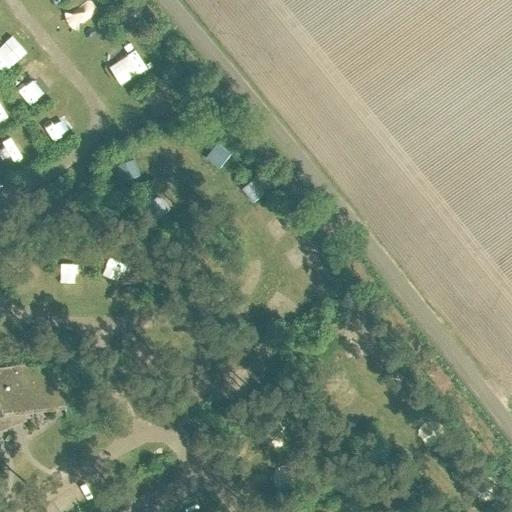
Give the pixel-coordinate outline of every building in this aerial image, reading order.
[(81,21),(98,8),(91,0),(77,0),(69,6),(81,21)] [(131,37),(107,54),(117,68),(141,51),(131,37)] [(62,256),(61,273),(62,273),(61,295),(80,295),(81,257),(62,256)] [(114,256),(104,284),(124,291),(134,263),(114,256)] [(379,348),(364,366),(381,380),(396,362),(379,348)] [(0,431),(26,421),(25,414),(65,409),(63,395),(68,394),(65,363),(26,367),(26,365),(0,367),(0,431)] [(290,446),(271,448),(272,470),(292,468),(290,446)]
